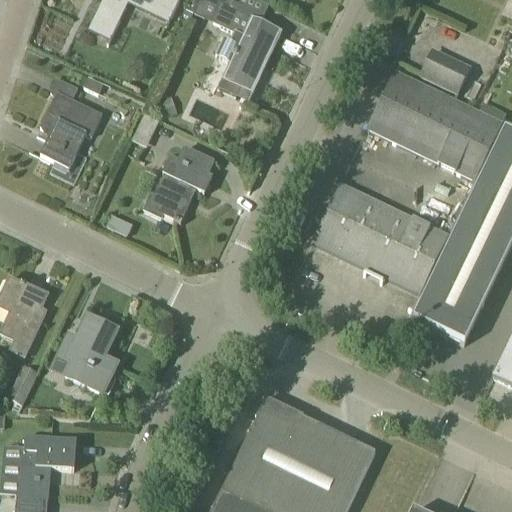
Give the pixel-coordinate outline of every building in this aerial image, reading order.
[(180,3),(173,0),(104,0),(89,31),(112,41),(130,4),(170,23),(180,3)] [(215,61),(230,68),(223,83),(252,97),(281,38),(259,28),(263,21),(232,6),(234,0),(201,0),(199,4),(193,18),(213,28),(234,38),(229,46),(224,43),(215,61)] [(433,56),(421,81),(457,98),(469,74),(433,56)] [(502,128),(394,76),(366,134),(474,186),(502,128)] [(98,99),(103,88),(88,82),(84,92),(98,99)] [(69,175),(86,139),(91,141),(101,120),(89,114),(56,98),(40,133),(45,135),(46,132),(52,135),(40,161),(69,175)] [(143,119),(131,146),(147,153),(159,126),(143,119)] [(511,249),(511,138),(504,134),(412,325),(464,350),(511,249)] [(162,179),(167,181),(156,202),(151,200),(144,215),(161,223),(163,219),(173,224),(173,226),(180,229),(182,226),(181,226),(191,204),(190,203),(194,194),(204,199),(211,182),(207,180),(214,167),(184,153),(177,166),(170,162),(162,179)] [(312,248),(420,299),(448,241),(340,189),(312,248)] [(106,232),(113,235),(117,226),(110,223),(106,232)] [(349,296),(367,303),(373,287),(356,280),(349,296)] [(24,361),(28,353),(46,318),(41,315),(47,302),(24,291),(25,290),(20,288),(20,289),(9,284),(0,302),(0,314),(9,319),(0,338),(14,346),(10,354),(24,361)] [(73,350),(64,346),(58,358),(72,365),(64,380),(102,399),(117,369),(103,363),(116,336),(88,321),(73,350)] [(511,340),(492,382),(511,392),(511,340)] [(401,345),(398,352),(404,355),(407,348),(401,345)] [(7,404),(22,411),(37,379),(23,372),(7,404)] [(280,511),(320,431),(302,423),(302,422),(265,404),(255,424),(256,424),(213,511),(280,511)] [(320,431),(280,511),(348,511),(375,458),(320,431)] [(50,474),(73,476),(76,445),(25,441),(20,502),(48,504),(50,474)]
